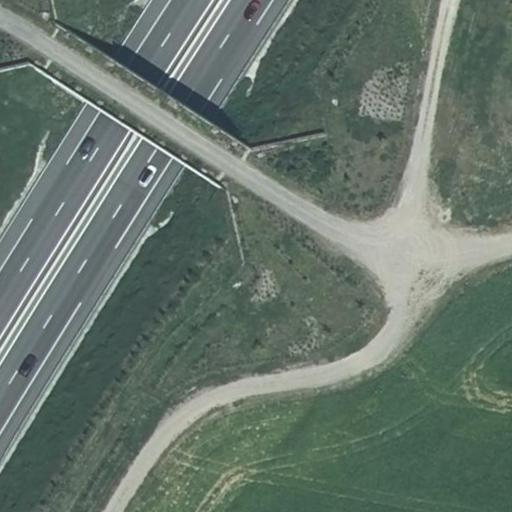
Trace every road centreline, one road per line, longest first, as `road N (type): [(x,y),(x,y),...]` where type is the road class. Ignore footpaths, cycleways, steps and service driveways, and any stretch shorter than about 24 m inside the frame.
road 1 (track): [(452,0),(407,251),(406,309),(375,355),(231,393),(185,415),(144,460),(113,511)]
road 2 (track): [(0,17),(348,235),(384,249),(440,253),(511,241)]
road 3 (motorway): [(0,373),(238,0)]
road 4 (motorway): [(178,0),(0,278)]
